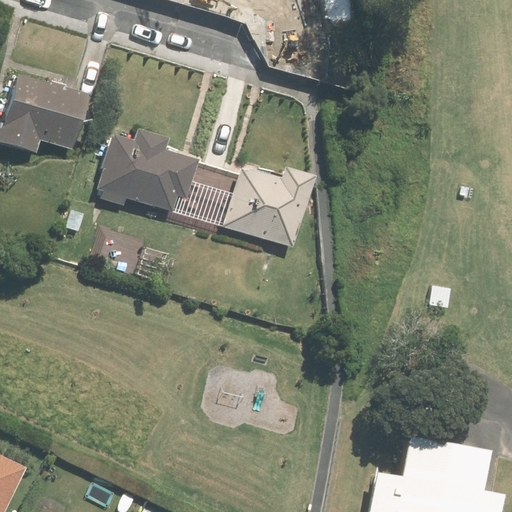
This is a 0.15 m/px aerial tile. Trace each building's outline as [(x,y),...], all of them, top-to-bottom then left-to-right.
[(89,94),(16,74),(0,130),(0,142),(36,152),(39,140),(73,150),(89,94)] [(113,136),(95,190),(172,214),(177,196),(185,198),(196,162),(163,152),(167,139),(137,129),(133,142),(113,136)] [(239,165),(221,227),(292,247),(312,175),(284,167),(281,177),(239,165)] [(214,207),(193,202),(188,224),(209,229),(214,207)] [(455,285),(433,281),(429,304),(451,308),(455,285)] [(498,511),(503,486),(481,482),(488,444),(405,430),(398,471),(373,467),(365,511),(498,511)] [(0,511),(5,511),(25,468),(0,457),(0,511)]
